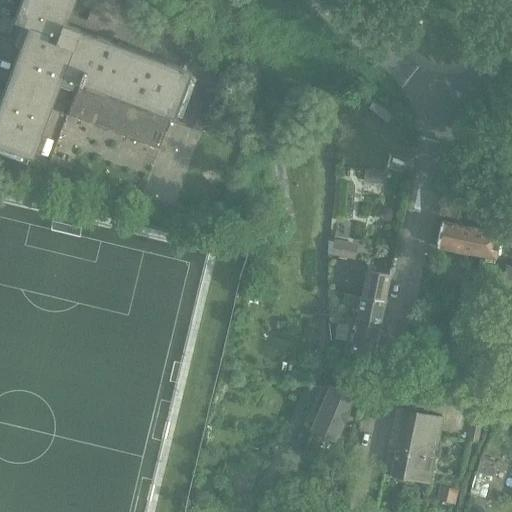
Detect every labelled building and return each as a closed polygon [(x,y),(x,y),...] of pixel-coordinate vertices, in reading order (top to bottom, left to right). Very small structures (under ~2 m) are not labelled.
[(20,0),(12,21),(17,22),(26,26),(0,97),(0,145),(32,157),(57,87),(75,93),(66,118),(159,152),(188,73),(77,32),(78,29),(65,24),(73,0),(20,0)] [(461,214),(462,198),(443,197),(442,212),(461,214)] [(437,247),(481,256),(495,259),(500,233),(442,222),(437,247)] [(358,245),(334,240),(331,255),(355,260),(358,245)] [(491,294),(497,264),(494,263),(495,259),(481,256),(475,283),(484,285),(483,292),(491,294)] [(511,266),(497,264),(491,294),(490,301),(499,303),(500,297),(511,298),(511,266)] [(367,270),(362,297),(384,302),(390,275),(367,270)] [(384,302),(362,297),(351,351),(374,356),(384,302)] [(335,441),(353,395),(331,386),(312,431),(335,441)] [(404,409),(390,476),(429,484),(443,417),(404,409)] [(500,416),(510,418),(511,411),(503,409),(500,416)] [(476,473),(491,477),(495,478),(499,464),(480,459),(476,473)] [(291,487),(286,507),(300,511),(305,491),(291,487)] [(442,487),(439,499),(455,503),(457,490),(442,487)]
